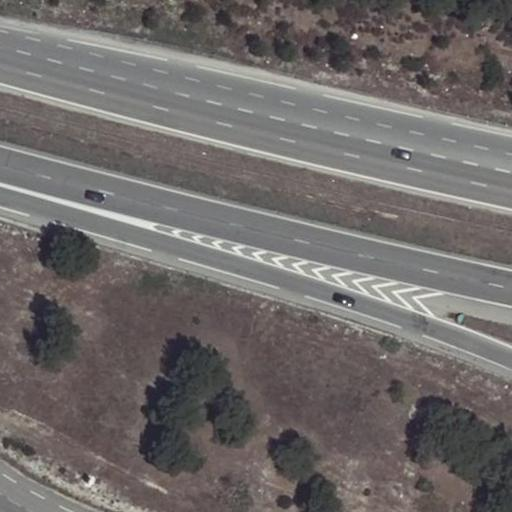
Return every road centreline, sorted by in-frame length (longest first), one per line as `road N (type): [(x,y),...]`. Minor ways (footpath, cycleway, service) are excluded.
road 1 (motorway): [(0,197),(243,268),(511,362)]
road 2 (motorway): [(0,166),(511,289)]
road 3 (motorway): [(511,150),(0,42)]
road 4 (motorway): [(511,191),(228,125)]
road 5 (motorway): [(511,176),(228,125)]
road 6 (motorway): [(228,125),(0,63)]
